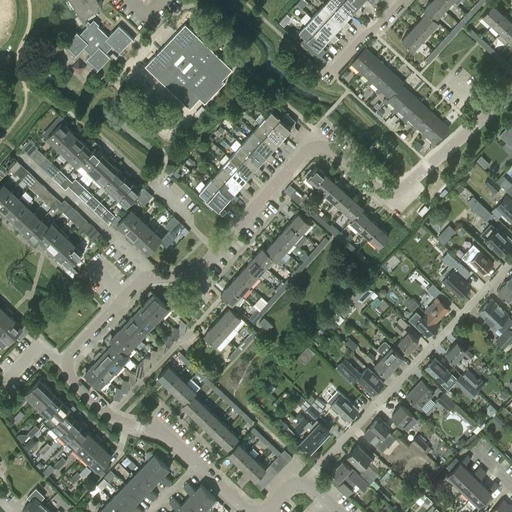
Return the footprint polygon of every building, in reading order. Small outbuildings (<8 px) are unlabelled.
[(100,0),(72,0),(82,15),(102,3),(100,0)] [(338,21),(341,24),(347,29),(351,24),(345,19),(347,17),(339,9),(341,7),(333,0),(327,0),(324,4),(340,18),(338,21)] [(339,9),(347,17),(353,10),(350,8),(352,6),(346,0),(333,0),(341,7),(339,9)] [(346,0),(352,6),(350,8),(353,10),(359,16),(363,11),(358,6),(359,4),(355,0),(346,0)] [(433,0),(425,10),(427,12),(436,20),(445,11),(433,0)] [(433,0),(445,11),(453,2),(451,0),(433,0)] [(479,0),(475,5),(479,8),(486,0),(479,0)] [(324,4),(318,10),(329,20),(327,22),(335,30),(341,24),(338,21),(340,18),(324,4)] [(492,24),(503,13),(493,4),(483,16),(492,24)] [(467,14),(470,17),(479,8),(475,5),(467,14)] [(326,34),(335,42),(339,37),(333,32),(335,30),(327,22),(329,20),(318,10),(312,17),(328,32),(326,34)] [(418,21),(430,31),(438,22),(436,20),(427,12),(418,21)] [(501,33),(511,21),(503,13),(492,24),(501,33)] [(458,23),(462,26),(470,17),(467,14),(458,23)] [(315,35),(323,43),(329,37),(334,42),(335,42),(326,34),(328,32),(312,17),(306,24),(316,33),(315,35)] [(94,19),(91,22),(88,20),(86,24),(88,26),(79,34),(77,32),(64,46),(75,56),(83,48),(91,55),(86,60),(97,70),(110,57),(106,53),(113,46),(121,53),(134,39),(119,25),(108,36),(98,26),(99,24),(94,19)] [(185,24),(175,34),(145,65),(190,108),(200,98),(205,103),(225,82),(222,79),(232,69),(210,48),(219,38),(201,21),(192,30),(185,24)] [(410,30),(422,40),(430,31),(418,21),(410,30)] [(510,41),(511,39),(511,21),(501,33),(510,41)] [(450,32),(453,36),(462,26),(458,23),(450,32)] [(316,33),(306,24),(299,30),(306,37),(300,43),(322,64),(326,60),(322,55),(327,50),(321,45),(323,43),(315,35),(316,33)] [(478,40),(481,37),(471,28),(468,32),(478,40)] [(422,40),(410,30),(402,39),(413,50),(422,40)] [(442,41),(445,45),(453,36),(450,32),(442,41)] [(481,37),(478,40),(487,49),(490,45),(481,37)] [(433,51),(437,54),(445,45),(442,41),(433,51)] [(490,45),(487,49),(496,57),(499,54),(490,45)] [(359,74),(376,56),(366,47),(353,62),(360,69),(357,73),(359,74)] [(437,54),(433,51),(425,60),(428,63),(437,54)] [(499,54),(496,57),(505,66),(508,62),(499,54)] [(376,56),(359,74),(360,76),(364,72),(370,77),(366,81),(368,83),(385,65),(376,56)] [(385,65),(368,83),(370,84),(373,80),(379,86),(376,90),(378,92),(394,73),(385,65)] [(52,87),(58,81),(48,71),(42,77),(52,87)] [(394,73),(378,92),(379,93),(383,89),(389,94),(383,101),(385,102),(404,82),(394,73)] [(404,82),(385,102),(386,104),(390,100),(396,105),(392,109),(394,111),(411,92),(402,84),(404,82)] [(411,92),(394,111),(396,112),(400,108),(406,114),(402,118),(404,120),(421,101),(411,92)] [(243,107),(248,101),(245,98),(240,104),(243,107)] [(421,101),(404,120),(405,121),(409,116),(415,122),(411,126),(413,128),(430,109),(421,101)] [(207,111),(201,106),(194,113),(199,118),(207,111)] [(385,111),(382,108),(381,107),(376,112),(381,116),(385,111)] [(272,109),(266,116),(277,126),(275,128),(283,135),(289,128),(295,134),(299,129),(290,121),(288,123),(272,109)] [(430,109),(413,128),(415,129),(418,125),(424,131),(421,135),(423,137),(439,118),(430,109)] [(54,146),(70,129),(65,125),(68,121),(61,114),(42,134),(54,146)] [(277,142),(283,147),(287,143),(281,137),(283,135),(275,128),(277,126),(266,116),(259,123),(276,137),(274,139),(277,142)] [(397,125),(389,118),(385,122),(394,129),(397,125)] [(436,141),(449,127),(439,118),(423,137),(424,138),(428,134),(434,139),(430,143),(433,147),(438,142),(436,141)] [(263,142),(271,149),(277,142),(274,139),(276,137),(259,123),(253,129),(264,139),(263,142)] [(511,124),(502,135),(511,144),(511,143),(511,124)] [(219,135),(225,129),(221,125),(215,131),(219,135)] [(70,129),(54,146),(61,152),(80,133),(77,130),(74,133),(70,129)] [(261,153),(271,161),(275,156),(269,151),(271,149),(263,142),(264,139),(253,129),(247,136),(263,151),(261,153)] [(80,133),(61,152),(69,160),(85,143),(80,139),(83,135),(80,133)] [(250,155),(259,162),(265,156),(271,161),(261,153),(263,151),(247,136),(242,143),(252,153),(250,155)] [(25,151),(30,155),(39,146),(31,139),(22,148),(25,151)] [(98,143),(95,141),(89,147),(85,143),(69,160),(76,167),(98,143)] [(98,143),(76,167),(79,163),(87,170),(103,154),(98,150),(101,146),(98,143)] [(250,166),(259,174),(263,170),(257,164),(259,162),(250,155),(252,153),(242,143),(236,150),(252,164),(250,166)] [(239,168),(247,175),(252,169),(259,175),(259,174),(250,166),(252,164),(236,150),(230,156),(240,166),(239,168)] [(39,157),(43,161),(47,157),(42,153),(39,157)] [(103,154),(87,170),(94,178),(113,158),(110,155),(107,158),(103,154)] [(238,179),(247,188),(251,183),(245,177),(247,175),(239,168),(240,166),(230,156),(224,163),(240,177),(238,179)] [(485,160),(480,156),(476,160),(481,164),(485,160)] [(43,161),(39,157),(35,160),(39,165),(43,161)] [(113,158),(94,178),(102,185),(118,168),(113,164),(116,161),(113,158)] [(20,164),(16,160),(9,167),(13,171),(20,164)] [(227,181),(235,189),(241,182),(247,188),(238,179),(240,177),(224,163),(218,170),(229,179),(227,181)] [(305,175),(307,177),(303,181),(312,189),(326,173),(317,165),(313,169),(311,168),(305,175)] [(57,167),(54,171),(58,175),(62,171),(57,167)] [(118,168),(102,185),(109,192),(128,172),(125,169),(122,172),(118,168)] [(22,173),(27,177),(31,174),(26,169),(22,173)] [(226,193),(235,201),(239,196),(233,191),(235,189),(227,181),(229,179),(218,170),(212,177),(228,191),(226,193)] [(58,175),(54,171),(50,175),(55,179),(58,175)] [(128,172),(109,192),(117,199),(133,183),(128,178),(132,175),(128,172)] [(27,177),(22,173),(19,177),(24,181),(27,177)] [(325,193),(335,181),(326,173),(312,189),(313,189),(317,185),(325,193)] [(215,195),(223,202),(228,196),(235,201),(226,193),(228,191),(212,177),(206,183),(217,193),(215,195)] [(495,193),(501,187),(490,177),(484,183),(495,193)] [(72,182),(76,186),(80,182),(75,178),(72,182)] [(174,193),(179,187),(170,179),(164,185),(174,193)] [(0,201),(12,189),(5,181),(0,185),(0,201)] [(334,201),(344,190),(335,181),(325,193),(334,201)] [(76,186),(72,182),(68,186),(73,190),(76,186)] [(133,183),(117,199),(125,207),(135,196),(144,187),(140,183),(137,187),(133,183)] [(217,193),(206,183),(200,190),(216,204),(214,207),(223,215),(227,210),(221,204),(223,202),(215,195),(217,193)] [(139,200),(148,191),(144,187),(135,196),(139,200)] [(12,189),(0,201),(0,207),(1,209),(0,209),(0,213),(1,215),(20,196),(12,189)] [(299,203),(305,197),(295,189),(290,195),(299,203)] [(24,190),(19,195),(25,200),(30,195),(24,190)] [(343,210),(354,198),(344,190),(334,201),(343,210)] [(148,191),(139,200),(144,204),(153,195),(148,191)] [(20,196),(1,215),(4,218),(8,214),(12,219),(27,203),(20,196)] [(467,202),(487,221),(493,214),(474,196),(467,202)] [(305,197),(299,203),(308,211),(312,207),(303,200),(305,198),(305,197)] [(511,221),(511,202),(506,197),(493,211),(498,216),(502,212),(511,221)] [(53,202),(57,206),(61,202),(56,198),(53,202)] [(361,210),(361,209),(363,207),(354,198),(343,210),(353,218),(360,210),(361,210)] [(57,206),(53,202),(49,205),(54,210),(57,206)] [(27,203),(12,219),(17,223),(13,226),(17,229),(35,210),(27,203)] [(418,212),(422,215),(429,208),(425,205),(418,212)] [(102,210),(107,215),(110,211),(106,207),(102,210)] [(125,230),(140,214),(132,207),(114,226),(118,230),(121,226),(125,230)] [(312,207),(308,211),(318,219),(321,216),(312,207)] [(353,218),(350,221),(359,229),(370,218),(361,209),(361,210),(360,210),(353,218)] [(35,210),(17,229),(20,232),(23,229),(28,233),(43,218),(35,210)] [(107,215),(102,210),(98,214),(103,219),(107,215)] [(291,221),(301,231),(309,222),(299,212),(291,221)] [(140,214),(125,230),(129,234),(126,238),(129,241),(148,222),(140,214)] [(175,233),(183,224),(174,215),(165,224),(175,233)] [(321,216),(318,219),(327,228),(330,224),(321,216)] [(43,218),(28,233),(32,237),(29,241),(32,244),(54,221),(53,221),(50,224),(43,218)] [(369,238),(379,226),(370,218),(359,229),(369,238)] [(54,221),(32,244),(35,247),(41,240),(45,244),(61,228),(54,221)] [(282,230),(300,246),(307,238),(301,231),(291,221),(282,230)] [(148,222),(129,241),(132,244),(136,240),(140,244),(155,229),(148,222)] [(330,224),(327,228),(337,236),(341,231),(332,223),(331,225),(330,224)] [(444,243),(456,230),(450,224),(438,237),(444,243)] [(486,239),(500,254),(501,252),(503,253),(506,250),(505,248),(511,242),(508,240),(510,238),(504,232),(502,234),(496,229),(491,224),(487,228),(481,234),(486,239)] [(379,226),(369,238),(378,246),(388,234),(379,226)] [(460,235),(465,230),(462,227),(457,232),(460,235)] [(61,228),(45,244),(50,248),(47,251),(50,254),(68,235),(61,228)] [(155,229),(140,244),(145,249),(141,252),(144,255),(163,236),(155,229)] [(274,240),(285,249),(292,240),(299,247),(300,246),(282,230),(274,240)] [(341,231),(337,236),(346,245),(351,239),(342,231),(341,232),(341,231)] [(68,235),(50,254),(53,257),(56,254),(61,258),(76,242),(68,235)] [(318,245),(321,248),(329,239),(326,236),(318,245)] [(351,239),(346,245),(355,253),(358,250),(349,241),(351,239)] [(285,249),(274,240),(266,249),(273,256),(276,258),(276,259),(282,264),(285,260),(279,255),(285,249)] [(76,242),(61,258),(65,262),(62,265),(65,269),(84,249),(76,242)] [(493,263),(480,250),(473,244),(461,256),(476,270),(478,268),(483,274),(493,263)] [(321,248),(318,245),(309,254),(313,258),(321,248)] [(263,246),(254,256),(265,265),(273,256),(263,246)] [(358,250),(355,253),(364,261),(367,258),(358,250)] [(469,271),(448,251),(442,258),(453,269),(444,279),(460,295),(471,284),(464,277),(469,271)] [(301,264),(304,267),(313,258),(309,254),(301,264)] [(246,265),(256,275),(265,265),(254,256),(246,265)] [(301,264),(292,273),(296,276),(304,267),(301,264)] [(237,274),(248,284),(256,275),(246,265),(237,274)] [(429,274),(434,270),(429,266),(425,270),(429,274)] [(296,276),(292,273),(284,282),(288,286),(296,276)] [(229,284),(240,293),(248,284),(237,274),(229,284)] [(362,302),(374,290),(365,281),(353,293),(362,302)] [(288,286),(284,282),(276,292),(279,295),(288,286)] [(511,286),(507,282),(498,291),(508,301),(509,300),(511,303),(511,286)] [(434,297),(440,291),(432,283),(426,289),(434,297)] [(240,293),(229,284),(221,293),(231,303),(240,293)] [(252,288),(245,296),(252,301),(246,308),(252,313),(264,300),(252,288)] [(146,301),(162,317),(170,309),(150,290),(147,294),(150,297),(146,301)] [(279,295),(276,292),(267,301),(271,304),(279,295)] [(405,299),(407,301),(405,303),(406,304),(406,305),(411,310),(418,303),(413,297),(411,299),(408,296),(405,299)] [(376,307),(382,301),(377,297),(373,300),(371,302),(376,307)] [(437,298),(433,302),(424,310),(436,321),(448,309),(437,298)] [(508,328),(511,323),(511,319),(508,316),(508,315),(491,299),(485,305),(508,328)] [(345,300),(335,308),(342,315),(351,307),(345,300)] [(136,306),(155,324),(162,317),(146,301),(142,305),(139,302),(136,306)] [(271,304),(267,301),(259,310),(262,314),(271,304)] [(0,305),(0,320),(11,310),(8,307),(5,310),(0,305)] [(508,328),(485,305),(479,312),(496,328),(497,327),(502,332),(495,340),(505,348),(511,340),(511,331),(508,328)] [(132,316),(148,332),(155,324),(136,306),(133,309),(136,312),(132,316)] [(221,316),(233,327),(241,317),(230,307),(221,316)] [(0,335),(15,320),(10,316),(13,313),(11,310),(0,320),(0,335)] [(262,314),(259,310),(251,320),(254,323),(262,314)] [(344,318),(336,311),(331,316),(339,324),(344,318)] [(429,335),(439,324),(426,312),(422,317),(416,311),(408,319),(414,325),(416,323),(429,335)] [(122,321),(141,339),(148,332),(132,316),(128,320),(125,317),(122,321)] [(213,325),(230,341),(230,340),(225,336),(233,327),(221,316),(213,325)] [(268,330),(273,325),(264,316),(259,322),(268,330)] [(408,352),(418,341),(404,328),(408,324),(401,317),(396,321),(398,322),(394,327),(404,336),(398,342),(408,352)] [(15,320),(0,335),(0,342),(4,347),(7,344),(6,343),(15,335),(19,339),(30,328),(22,321),(19,325),(15,320)] [(118,331),(134,347),(141,339),(122,321),(119,324),(122,327),(118,331)] [(230,341),(213,325),(204,335),(221,350),(230,341)] [(245,338),(249,341),(257,332),(253,329),(245,338)] [(107,336),(127,355),(134,347),(118,331),(114,336),(110,333),(107,336)] [(107,349),(123,365),(130,358),(127,355),(107,336),(104,339),(111,345),(107,349)] [(348,336),(344,341),(353,348),(357,344),(348,336)] [(249,341),(245,338),(237,347),(240,350),(249,341)] [(395,366),(403,357),(385,341),(384,341),(378,348),(377,349),(383,355),(395,366)] [(470,359),(473,356),(466,349),(465,350),(457,342),(446,353),(455,362),(463,353),(470,359)] [(306,345),(296,356),(303,362),(313,351),(306,345)] [(240,350),(237,347),(228,356),(232,360),(240,350)] [(97,354),(116,372),(123,365),(107,349),(103,354),(99,351),(97,354)] [(376,357),(370,351),(365,356),(371,362),(376,357)] [(187,364),(190,361),(181,352),(178,355),(187,364)] [(93,365),(109,380),(116,372),(97,354),(93,357),(97,360),(93,365)] [(383,355),(374,364),(386,375),(395,366),(383,355)] [(338,362),(340,364),(339,365),(338,364),(335,367),(340,372),(340,373),(353,384),(354,383),(356,386),(360,382),(373,394),(383,383),(367,368),(361,374),(349,363),(350,363),(346,358),(345,359),(342,357),(338,362)] [(441,384),(451,373),(435,358),(425,368),(441,384)] [(196,373),(199,369),(190,361),(187,364),(196,373)] [(109,380),(93,365),(88,369),(85,366),(82,369),(85,372),(89,376),(102,388),(109,380)] [(167,385),(178,374),(169,365),(158,376),(167,385)] [(205,381),(208,378),(199,369),(196,373),(205,381)] [(462,375),(478,391),(486,383),(480,378),(478,379),(468,369),(462,375)] [(178,374),(167,385),(176,393),(187,382),(178,374)] [(460,374),(456,378),(457,379),(455,381),(454,382),(460,388),(464,392),(471,398),(474,395),(478,391),(462,375),(460,374)] [(32,402),(48,386),(44,382),(47,379),(43,376),(25,395),(32,402)] [(214,390),(217,386),(208,378),(205,381),(214,390)] [(130,381),(129,381),(124,380),(122,388),(122,392),(127,393),(129,384),(130,381)] [(420,408),(434,392),(421,380),(407,395),(420,408)] [(187,382),(176,393),(185,402),(182,404),(183,405),(196,391),(187,382)] [(271,393),(276,388),(271,384),(267,389),(271,393)] [(48,386),(32,402),(39,409),(58,390),(55,387),(52,390),(48,386)] [(223,398),(226,395),(217,386),(214,390),(223,398)] [(122,388),(116,387),(114,399),(120,401),(122,392),(122,388)] [(47,417),(63,400),(59,396),(62,393),(58,390),(39,409),(47,417)] [(196,391),(183,405),(192,413),(202,402),(194,394),(196,391)] [(478,425),(455,403),(456,403),(443,391),(436,399),(449,411),(452,407),(453,408),(450,411),(452,413),(454,411),(456,413),(457,412),(466,420),(465,420),(469,424),(470,424),(471,425),(469,427),(475,432),(479,427),(477,425),(478,425)] [(311,404),(305,398),(301,395),(297,392),(293,396),(297,400),(296,401),(306,410),(311,404)] [(348,420),(358,409),(341,393),(331,404),(348,420)] [(232,407),(235,403),(226,395),(223,398),(232,407)] [(317,397),(315,399),(311,404),(320,413),(322,411),(326,405),(317,397)] [(47,417),(44,420),(51,427),(73,405),(70,401),(67,405),(63,400),(47,417)] [(202,402),(192,413),(201,422),(211,411),(202,402)] [(241,415),(244,412),(235,403),(232,407),(241,415)] [(73,405),(51,427),(59,434),(75,418),(70,414),(76,407),(73,405)] [(407,430),(411,426),(406,421),(412,415),(401,405),(392,415),(407,430)] [(16,414),(20,418),(24,413),(20,409),(16,414)] [(211,411),(201,422),(209,430),(220,419),(211,411)] [(244,412),(241,415),(250,424),(253,420),(244,412)] [(20,418),(16,414),(12,418),(16,422),(20,418)] [(491,419),(492,421),(497,425),(499,427),(504,422),(495,414),(491,419)] [(306,428),(299,421),(296,419),(293,416),(292,418),(295,420),(291,424),(294,427),(301,433),(306,428)] [(320,441),(329,431),(319,422),(317,419),(313,424),(304,416),(299,421),(306,428),(310,432),(320,441)] [(389,445),(395,438),(396,438),(387,430),(390,428),(379,417),(370,427),(364,434),(382,451),(388,444),(389,445)] [(75,418),(59,434),(66,441),(85,422),(82,419),(79,422),(75,418)] [(289,426),(281,418),(276,423),(284,431),(289,426)] [(476,422),(480,427),(484,423),(485,422),(480,418),(476,422)] [(220,419),(209,430),(218,439),(229,428),(220,419)] [(74,449),(89,432),(85,428),(88,425),(85,422),(66,441),(74,449)] [(32,428),(36,432),(40,428),(36,424),(32,428)] [(260,439),(263,435),(254,426),(250,430),(260,439)] [(36,432),(32,428),(27,432),(31,437),(36,432)] [(229,428),(218,439),(228,448),(238,437),(229,428)] [(89,432),(74,449),(81,456),(100,436),(97,433),(94,437),(89,432)] [(310,432),(301,441),(311,451),(320,441),(310,432)] [(269,447),(272,444),(263,435),(260,439),(269,447)] [(420,449),(421,449),(422,450),(426,454),(432,449),(427,445),(428,445),(417,435),(412,441),(420,449)] [(100,436),(81,456),(89,463),(105,447),(100,442),(103,439),(100,436)] [(32,446),(27,441),(23,445),(28,450),(32,446)] [(43,446),(47,450),(51,446),(47,442),(43,446)] [(237,462),(248,451),(239,442),(228,453),(237,462)] [(278,456),(281,453),(281,452),(272,444),(269,447),(278,456)] [(361,467),(364,469),(360,473),(370,483),(388,501),(391,499),(379,487),(380,486),(374,480),(374,479),(364,469),(369,465),(366,462),(371,457),(358,444),(348,455),(361,467)] [(109,451),(105,447),(89,463),(101,475),(111,464),(107,460),(116,451),(112,448),(109,451)] [(281,452),(281,453),(289,461),(292,457),(284,449),(281,452)] [(248,451),(237,462),(246,471),(257,460),(248,451)] [(393,451),(391,453),(387,458),(393,464),(400,458),(393,451)] [(422,451),(418,456),(425,461),(429,457),(422,451)] [(285,464),(289,461),(281,453),(277,457),(285,464)] [(145,459),(162,475),(160,477),(164,481),(168,477),(164,473),(169,468),(155,454),(149,460),(147,458),(145,459)] [(447,466),(451,470),(447,475),(455,482),(468,469),(464,465),(471,457),(467,454),(460,461),(455,457),(447,466)] [(62,456),(58,460),(62,464),(66,460),(62,456)] [(273,460),(282,468),(285,464),(277,457),(273,460)] [(146,463),(140,469),(155,483),(160,477),(162,475),(145,459),(144,460),(146,463)] [(257,460),(246,471),(255,480),(256,479),(259,475),(263,472),(266,468),(257,460)] [(270,464),(278,472),(282,468),(273,460),(270,464)] [(353,470),(352,470),(350,468),(351,468),(343,461),(332,472),(337,477),(333,481),(348,495),(353,490),(352,488),(357,482),(363,488),(368,483),(354,469),(353,470)] [(47,463),(42,471),(47,475),(53,467),(47,463)] [(266,468),(275,476),(278,472),(270,464),(266,468)] [(463,490),(483,469),(479,466),(472,473),(468,469),(455,482),(463,490)] [(263,472),(271,479),(275,476),(266,468),(263,472)] [(132,472),(131,474),(147,490),(146,492),(150,496),(154,492),(150,488),(155,483),(140,469),(134,475),(132,472)] [(470,497),(483,484),(479,480),(486,473),(483,469),(463,490),(470,497)] [(77,479),(82,475),(77,471),(73,475),(77,479)] [(384,484),(392,475),(388,471),(379,480),(384,484)] [(259,475),(267,483),(271,479),(263,472),(259,475)] [(132,478),(126,484),(140,498),(146,492),(147,490),(131,474),(129,475),(132,478)] [(73,475),(71,477),(69,479),(74,483),(77,479),(73,475)] [(267,483),(259,475),(256,479),(264,487),(267,483)] [(168,477),(164,481),(168,485),(170,483),(172,481),(168,477)] [(264,487),(256,479),(255,480),(252,483),(260,490),(264,487)] [(483,484),(470,497),(478,505),(498,484),(495,481),(488,488),(483,484)] [(186,484),(184,486),(188,490),(192,485),(188,482),(186,484)] [(118,488),(116,489),(133,505),(131,507),(135,511),(140,507),(135,503),(140,498),(126,484),(120,490),(118,488)] [(196,489),(194,491),(211,508),(212,507),(210,504),(216,498),(201,484),(196,489)] [(191,493),(186,499),(200,511),(201,511),(207,507),(209,510),(211,508),(194,491),(196,489),(192,485),(188,490),(191,493)] [(45,496),(40,492),(36,488),(27,497),(31,501),(23,510),(24,511),(38,511),(44,506),(40,502),(45,496)] [(117,493),(111,499),(124,511),(126,511),(131,507),(133,505),(116,489),(115,490),(117,493)] [(154,492),(150,496),(154,500),(155,498),(158,496),(154,492)] [(431,500),(427,496),(423,492),(420,495),(428,504),(431,500)] [(172,499),(169,501),(173,505),(177,500),(174,497),(172,499)] [(103,502),(102,504),(110,511),(124,511),(111,499),(105,504),(103,502)] [(181,504),(179,506),(185,511),(200,511),(186,499),(181,504)] [(508,511),(511,508),(511,507),(503,499),(490,511),(508,511)] [(177,508),(173,511),(185,511),(179,506),(181,504),(177,500),(173,505),(177,508)] [(390,511),(394,507),(388,502),(385,507),(390,511)]
